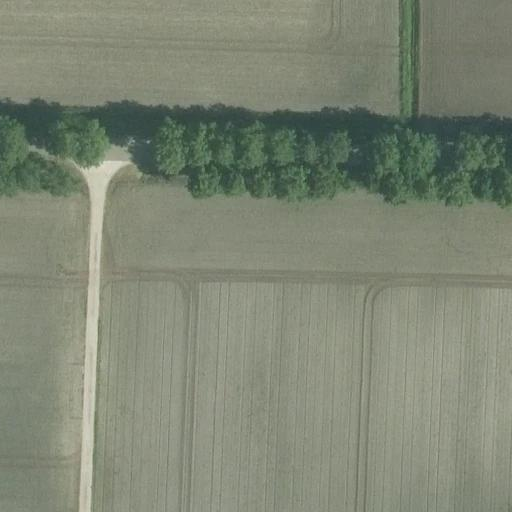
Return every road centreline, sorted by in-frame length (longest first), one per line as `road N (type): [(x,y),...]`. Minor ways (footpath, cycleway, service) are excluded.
road 1 (unclassified): [(511,155),(94,142)]
road 2 (unclassified): [(94,142),(81,511)]
